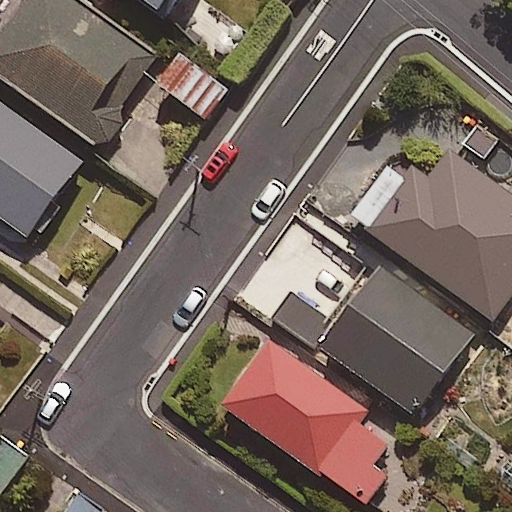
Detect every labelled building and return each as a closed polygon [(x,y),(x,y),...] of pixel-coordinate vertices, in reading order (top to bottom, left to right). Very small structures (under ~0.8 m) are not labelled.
[(168,66),(75,0),(33,0),(0,46),(0,74),(107,151),(168,66)] [(144,0),(175,20),(188,0),(144,0)] [(231,93),(184,58),(163,86),(209,121),(231,93)] [(85,166),(3,105),(0,109),(0,216),(31,240),(85,166)] [(511,302),(511,197),(453,155),(431,186),(401,164),(358,222),(497,323),(511,302)] [(478,336),(379,264),(319,346),(418,418),(478,336)] [(373,411),(277,344),(231,411),(369,506),(388,478),(376,470),(391,449),(361,429),(373,411)] [(0,502),(31,460),(1,438),(0,439),(0,502)] [(100,511),(80,499),(71,511),(100,511)]
